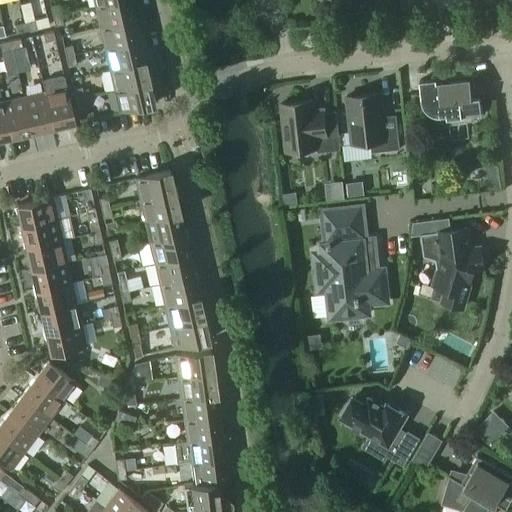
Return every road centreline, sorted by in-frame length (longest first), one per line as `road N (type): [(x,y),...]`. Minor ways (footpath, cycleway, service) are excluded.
road 1 (residential): [(181,92),(495,44)]
road 2 (residential): [(176,115),(158,136),(0,173)]
road 3 (residential): [(511,268),(498,336),(461,425)]
road 4 (residential): [(495,44),(511,172)]
